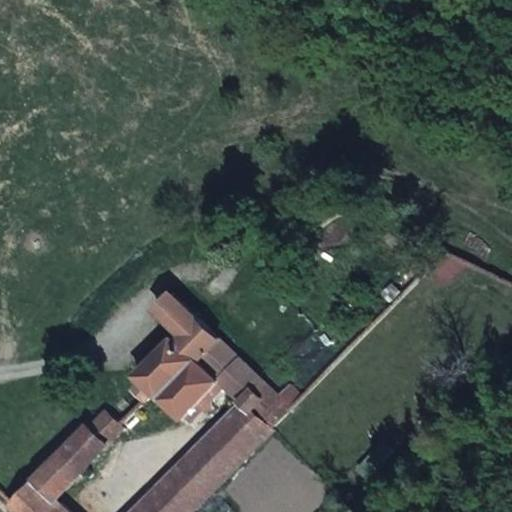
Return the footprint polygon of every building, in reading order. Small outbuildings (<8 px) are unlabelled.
[(243,359),(202,318),(176,291),(160,307),(186,333),(181,339),(177,335),(139,373),(144,379),(135,388),(148,400),(157,391),(165,398),(201,362),(222,380),(243,359)] [(264,381),(243,359),(222,380),(243,401),(264,381)] [(220,380),(201,362),(165,398),(184,417),(221,381),(220,380)] [(190,511),(292,408),(264,381),(243,401),(132,511),(190,511)] [(303,397),(295,390),(291,390),(288,390),(280,396),(292,408),(303,397)] [(122,426),(108,412),(100,419),(116,432),(122,426)] [(116,432),(100,419),(92,427),(90,425),(11,504),(20,511),(71,511),(56,496),(117,435),(116,432)]
